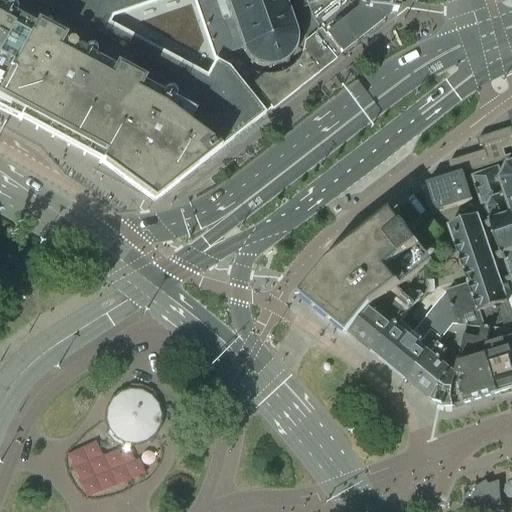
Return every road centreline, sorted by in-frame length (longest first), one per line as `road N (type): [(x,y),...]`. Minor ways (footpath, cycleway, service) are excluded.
road 1 (secondary): [(270,394),(240,323),(244,256),(482,68)]
road 2 (secondary): [(475,40),(385,92),(271,179),(195,215),(93,246)]
road 3 (tertiary): [(186,323),(140,331),(50,389),(0,489)]
road 4 (primary): [(363,511),(270,394)]
road 5 (residential): [(435,511),(454,447),(511,427)]
road 6 (primary): [(186,323),(93,246)]
